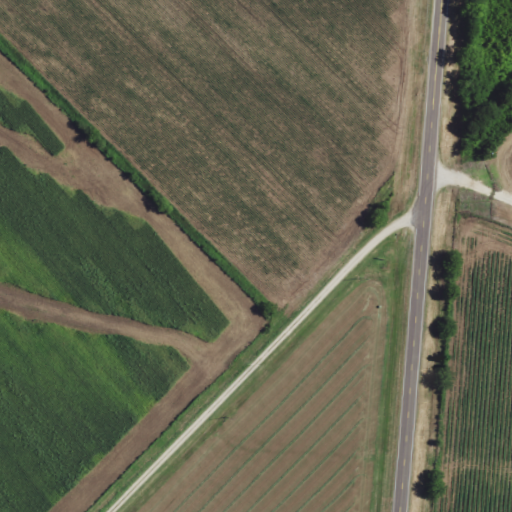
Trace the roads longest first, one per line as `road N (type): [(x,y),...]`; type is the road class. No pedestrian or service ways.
road 1 (secondary): [(439,0),(397,511)]
road 2 (residential): [(105,511),(384,229),(421,219)]
